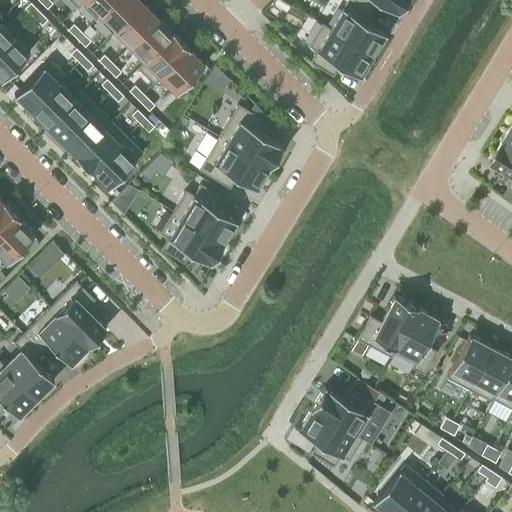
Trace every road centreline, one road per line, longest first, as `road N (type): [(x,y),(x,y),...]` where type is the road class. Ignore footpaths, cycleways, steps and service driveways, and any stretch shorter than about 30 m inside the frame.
road 1 (residential): [(511,46),(427,190),(511,250)]
road 2 (residential): [(184,317),(0,134)]
road 3 (residential): [(330,127),(228,301),(207,317),(184,317)]
road 4 (residential): [(184,317),(85,376),(0,452)]
road 5 (residential): [(201,0),(330,127)]
